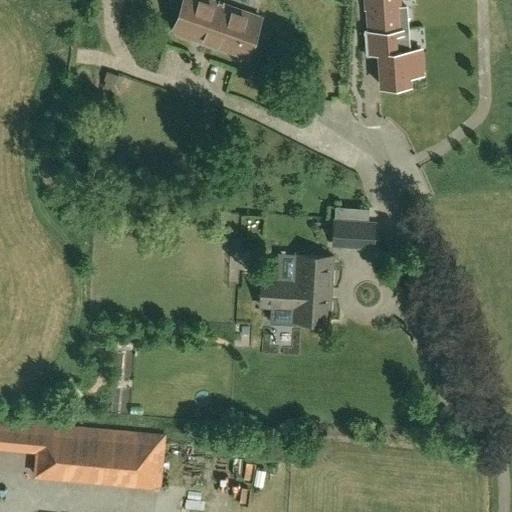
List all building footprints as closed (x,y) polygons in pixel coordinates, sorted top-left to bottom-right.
[(247,56),(261,16),(216,0),(183,0),(173,29),(247,56)] [(365,54),(379,53),(381,85),(409,84),(408,75),(422,74),(420,49),(408,50),(407,29),(406,6),(399,6),(398,0),(366,0),(369,31),(363,32),(365,54)] [(375,221),(368,221),(369,207),(335,205),(334,219),(335,219),(333,243),(373,245),(375,221)] [(298,253),(278,252),(277,279),(263,278),(262,291),(290,293),(290,296),(295,296),(295,293),(308,294),(308,285),(331,287),(333,255),(298,253)] [(329,321),(331,287),(308,285),(308,294),(295,293),(295,296),(290,296),(290,293),(262,291),(261,304),(271,305),(270,322),(293,323),(294,319),(329,321)]
